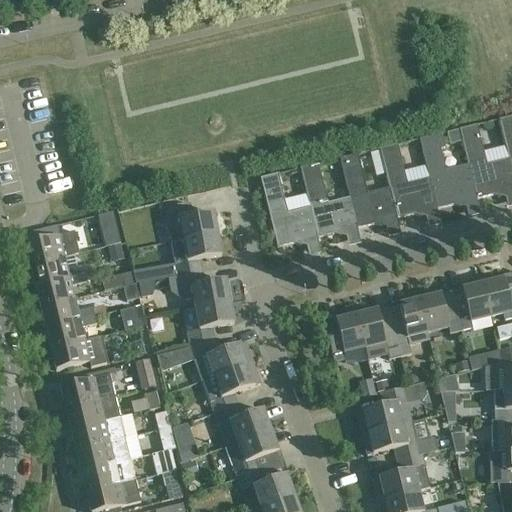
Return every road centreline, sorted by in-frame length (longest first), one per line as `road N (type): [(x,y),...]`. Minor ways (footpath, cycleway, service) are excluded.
road 1 (residential): [(255,298),(511,235)]
road 2 (residential): [(330,511),(255,298)]
road 3 (residential): [(0,42),(169,0)]
road 4 (unclassified): [(2,511),(10,415),(0,361)]
